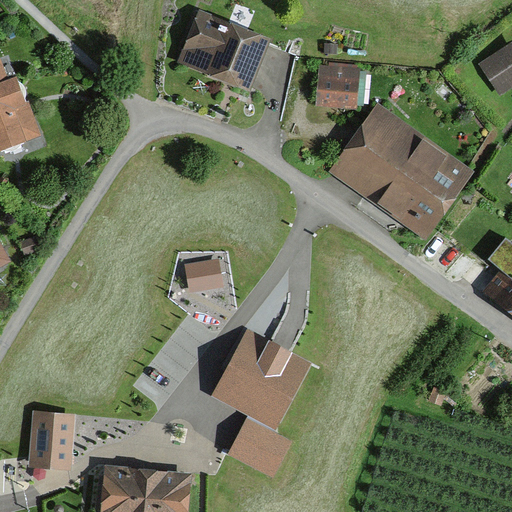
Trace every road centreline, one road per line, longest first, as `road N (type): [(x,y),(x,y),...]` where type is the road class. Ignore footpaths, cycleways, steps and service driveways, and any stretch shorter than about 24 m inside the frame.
road 1 (unclassified): [(511,333),(273,162),(195,127),(160,122)]
road 2 (residential): [(160,122),(125,147),(0,363)]
